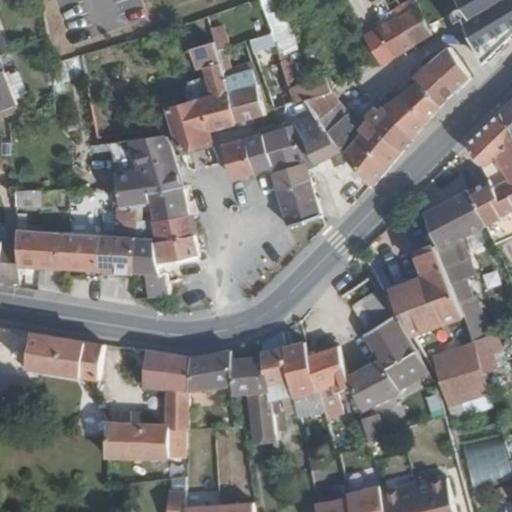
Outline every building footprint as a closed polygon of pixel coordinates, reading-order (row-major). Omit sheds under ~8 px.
[(298,50),(280,0),(261,0),(273,32),(281,56),(292,52),(298,50)] [(422,0),(424,2),(418,5),(429,26),(454,14),(453,13),(446,0),(422,0)] [(470,33),(485,63),(508,42),(511,37),(511,0),(460,0),(464,6),(453,13),(454,14),(460,25),(466,22),(470,33)] [(399,16),(415,45),(433,35),(429,26),(418,5),(399,16)] [(395,9),(389,12),(392,19),(365,34),(382,64),(415,45),(399,16),(395,9)] [(219,50),(233,46),(225,24),(212,27),(217,45),(219,50)] [(273,32),(251,40),(275,110),(295,101),(291,88),(281,56),(273,32)] [(320,39),(305,46),(312,60),(319,76),(326,73),(334,70),(320,39)] [(219,50),(217,45),(193,52),(198,69),(206,67),(214,96),(170,108),(181,146),(213,137),(211,130),(238,122),(227,76),(224,70),(219,50)] [(451,46),(433,61),(456,91),(458,93),(473,76),(451,46)] [(292,52),(281,56),(291,88),(303,83),(292,52)] [(0,56),(0,111),(19,104),(0,56)] [(432,61),(416,76),(419,80),(443,104),(456,91),(433,61),(432,61)] [(252,62),(224,70),(227,76),(254,69),(252,62)] [(254,69),(227,76),(238,122),(267,114),(258,84),(254,69)] [(303,83),(291,88),(295,101),(297,106),(307,100),(332,92),(333,92),(326,73),(319,76),(303,83)] [(399,94),(387,106),(416,136),(443,104),(419,80),(399,94)] [(341,103),(332,92),(307,100),(317,115),(322,120),(341,103)] [(511,100),(502,110),(511,131),(511,100)] [(351,112),(342,101),(341,103),(322,120),(347,152),(346,154),(351,159),(374,186),(404,151),(366,115),(359,122),(360,123),(366,129),(362,134),(357,127),(348,115),(351,112)] [(376,105),(366,115),(404,151),(416,136),(387,106),(382,111),(376,105)] [(511,131),(502,110),(468,142),(487,165),(499,158),(511,178),(496,186),(492,177),(473,188),(489,224),(496,241),(511,234),(511,225),(507,214),(511,211),(511,131)] [(296,122),(289,127),(295,145),(301,142),(305,156),(313,152),(318,162),(335,154),(339,165),(351,159),(346,154),(347,152),(322,120),(317,115),(297,123),(296,122)] [(360,123),(357,127),(362,134),(366,129),(360,123)] [(289,127),(248,138),(258,171),(272,167),(274,172),(307,162),(305,156),(301,142),(295,145),(289,127)] [(181,146),(183,152),(215,144),(213,137),(181,146)] [(248,138),(226,145),(236,179),(258,171),(248,138)] [(313,152),(305,156),(307,162),(309,167),(318,162),(313,152)] [(499,158),(487,165),(492,177),(496,186),(511,178),(499,158)] [(307,162),(274,172),(279,190),(312,179),(309,167),(307,162)] [(179,167),(119,174),(123,207),(123,208),(140,205),(153,204),(151,194),(186,186),(179,167)] [(312,179),(279,190),(285,210),(318,198),(312,179)] [(186,186),(151,194),(153,204),(156,220),(192,214),(186,186)] [(473,188),(426,212),(438,243),(440,249),(459,239),(489,224),(473,188)] [(42,190),(16,190),(17,205),(42,205),(42,190)] [(318,198),(285,210),(290,224),(323,214),(318,198)] [(123,207),(119,206),(117,231),(139,232),(140,205),(123,208),(123,207)] [(192,214),(156,220),(159,238),(159,240),(196,234),(192,214)] [(292,231),(325,220),(323,214),(290,224),(292,231)] [(19,243),(20,264),(44,266),(65,267),(67,232),(19,229),(19,243)] [(103,235),(102,235),(101,269),(137,272),(139,237),(139,232),(117,231),(117,232),(104,231),(103,235)] [(102,235),(67,232),(65,267),(101,269),(102,235)] [(159,238),(139,237),(137,272),(146,273),(160,273),(161,266),(166,263),(201,254),(196,234),(159,240),(159,238)] [(472,274),(459,239),(440,249),(453,282),(466,277),(472,274)] [(19,243),(0,240),(0,281),(21,283),(20,264),(19,243)] [(386,290),(414,335),(465,316),(460,301),(453,282),(440,249),(438,243),(418,251),(426,275),(386,290)] [(358,256),(347,267),(360,286),(372,278),(358,256)] [(160,273),(146,273),(149,297),(170,295),(168,283),(166,263),(161,266),(160,273)] [(466,277),(453,282),(460,301),(475,296),(466,277)] [(376,290),(353,304),(370,331),(393,317),(376,290)] [(480,310),(475,296),(460,301),(465,314),(480,310)] [(380,361),(350,376),(367,408),(401,390),(431,373),(395,315),(393,317),(370,331),(365,334),(380,361)] [(264,355),(273,400),(283,397),(295,395),(285,346),(286,345),(284,333),(283,331),(262,342),(264,355)] [(106,343),(34,332),(29,367),(101,378),(106,343)] [(311,354),(307,341),(285,346),(295,395),(300,417),(326,411),(328,410),(322,390),(320,391),(311,354)] [(495,407),(476,343),(435,355),(450,405),(463,401),(467,415),(495,407)] [(311,354),(320,391),(322,390),(328,410),(326,411),(327,415),(343,411),(338,392),(353,386),(340,344),(311,354)] [(233,349),(193,356),(191,390),(235,385),(234,358),(233,349)] [(172,352),(150,350),(147,385),(168,388),(172,352)] [(172,352),(168,388),(191,390),(193,356),(172,352)] [(235,385),(235,394),(250,393),(255,437),(278,434),(273,400),(264,355),(234,358),(235,385)] [(168,388),(167,406),(167,411),(167,425),(172,427),(187,429),(189,429),(191,390),(168,388)] [(363,418),(370,439),(385,435),(378,414),(363,418)] [(107,454),(171,456),(171,455),(172,427),(167,425),(109,422),(107,454)] [(343,423),(330,427),(337,452),(350,448),(343,423)] [(187,429),(172,427),(171,455),(187,455),(187,429)] [(278,434),(255,437),(256,442),(278,440),(278,434)] [(511,459),(507,441),(468,451),(476,484),(511,474),(511,459)] [(290,443),(279,444),(280,454),(291,453),(290,443)] [(388,511),(458,511),(449,478),(384,496),(388,511)] [(187,511),(188,491),(170,491),(169,511),(187,511)] [(480,494),(474,495),(476,503),(482,501),(480,494)]
